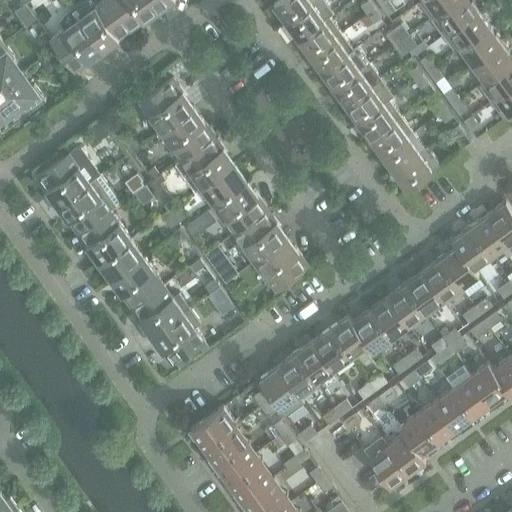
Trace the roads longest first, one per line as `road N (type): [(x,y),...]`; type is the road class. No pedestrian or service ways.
road 1 (residential): [(354,287),(175,36)]
road 2 (residential): [(151,413),(0,208)]
road 3 (residential): [(151,413),(247,343),(280,338),(354,287)]
road 4 (residential): [(0,182),(94,114),(97,92),(175,36)]
road 5 (residential): [(422,237),(486,191),(490,160),(511,144)]
